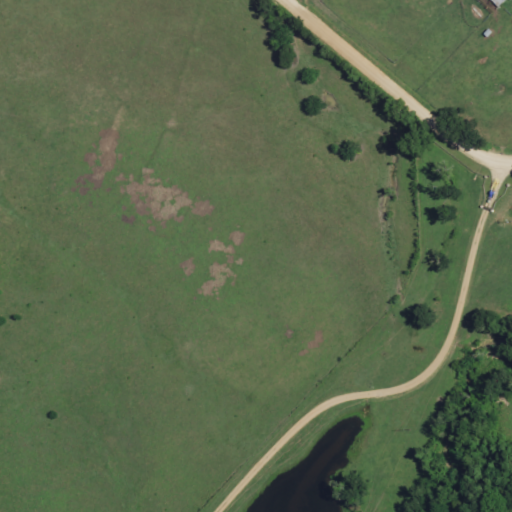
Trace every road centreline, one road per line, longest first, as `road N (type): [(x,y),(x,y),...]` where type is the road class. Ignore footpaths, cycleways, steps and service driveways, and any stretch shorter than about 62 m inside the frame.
road 1 (residential): [(302,511),(446,369),(511,239)]
road 2 (residential): [(290,0),(470,151),(511,167)]
